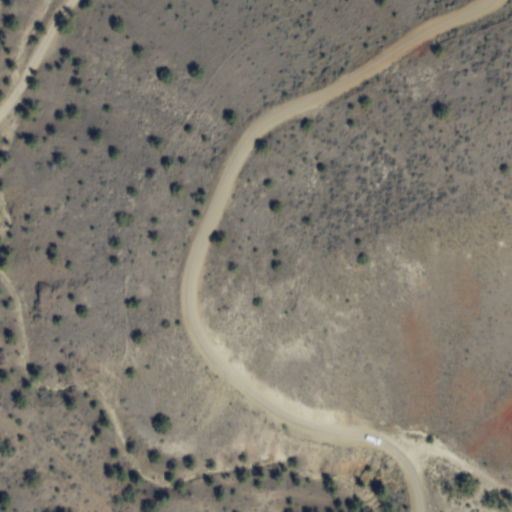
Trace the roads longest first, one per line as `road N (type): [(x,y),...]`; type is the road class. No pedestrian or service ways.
road 1 (residential): [(419,511),(409,475),(386,447),(304,420),(257,394),(217,357),(196,325),(195,260),(255,131),(485,0)]
road 2 (residential): [(66,0),(32,65),(0,102)]
